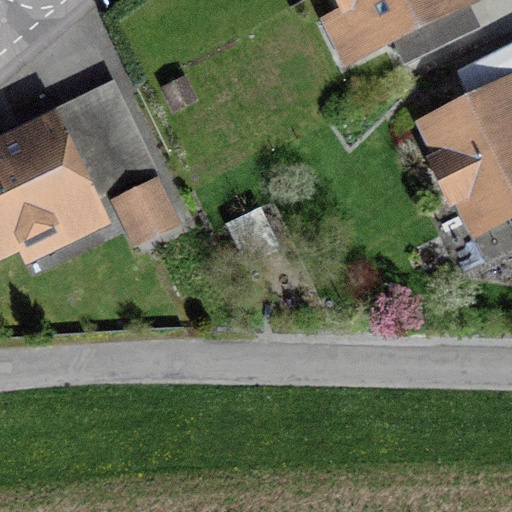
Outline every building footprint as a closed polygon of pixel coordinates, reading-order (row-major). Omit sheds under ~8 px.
[(460,0),(315,0),(353,74),(469,16),(460,0)] [(511,102),(505,88),(407,136),(460,245),(511,220),(511,102)] [(182,90),(157,101),(168,124),(192,113),(182,90)] [(109,95),(44,128),(86,213),(104,204),(109,213),(152,192),(156,190),(109,95)] [(44,128),(0,148),(0,266),(16,258),(23,272),(97,236),(86,213),(44,128)] [(152,192),(109,213),(130,256),(173,235),(152,192)]
